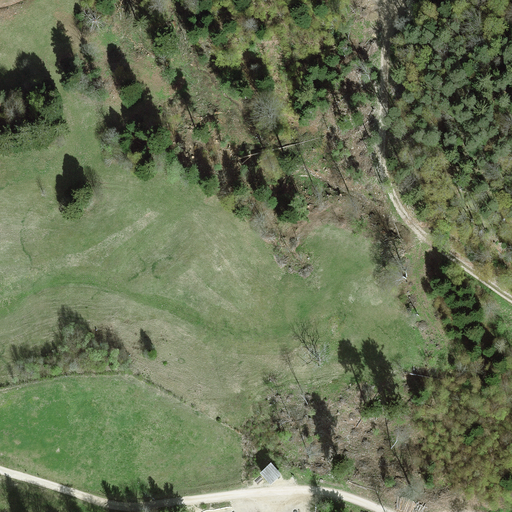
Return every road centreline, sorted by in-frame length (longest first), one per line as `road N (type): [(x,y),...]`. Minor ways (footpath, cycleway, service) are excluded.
road 1 (track): [(0,468),(117,506),(301,489),(383,511)]
road 2 (track): [(511,300),(420,235),(389,186),(381,142),(382,0)]
